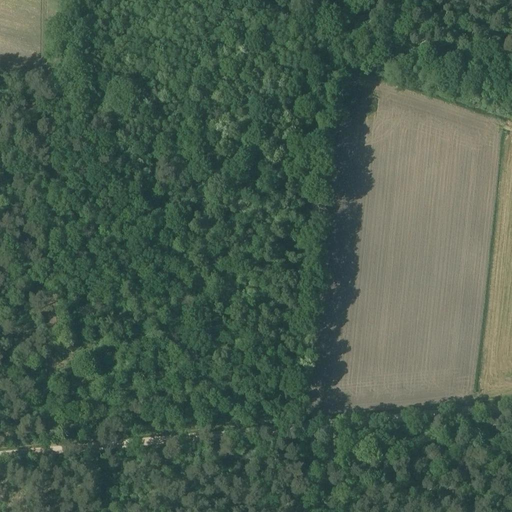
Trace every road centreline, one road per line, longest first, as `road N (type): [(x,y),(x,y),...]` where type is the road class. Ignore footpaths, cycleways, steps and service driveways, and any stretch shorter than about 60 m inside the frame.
road 1 (track): [(511,406),(0,453)]
road 2 (track): [(49,84),(51,449)]
